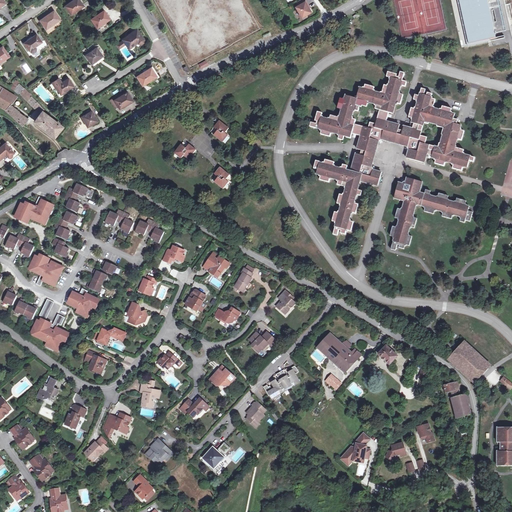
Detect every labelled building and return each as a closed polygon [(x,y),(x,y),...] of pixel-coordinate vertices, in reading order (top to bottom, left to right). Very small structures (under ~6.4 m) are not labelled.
[(78,2),(80,1),(79,0),(73,0),(64,6),(71,15),(82,7),(78,2)] [(295,8),(301,18),(310,13),(304,2),(303,3),(301,0),(300,0),(296,3),(298,6),(295,8)] [(458,0),(468,46),(505,38),(504,36),(496,38),(495,33),(506,31),(499,0),(458,0)] [(60,19),(54,10),(40,20),(46,29),(60,19)] [(91,20),(96,27),(104,22),(104,23),(109,19),(104,11),(91,20)] [(135,44),(143,38),(136,30),(123,39),(129,48),(135,44)] [(36,51),(36,48),(35,47),(42,42),(36,34),(24,43),(30,52),(33,53),(36,51)] [(0,62),(8,56),(2,47),(0,48),(0,62)] [(102,56),(96,48),(86,56),(91,64),(102,56)] [(43,65),(50,59),(48,56),(41,61),(43,65)] [(156,77),(151,68),(137,77),(143,86),(156,77)] [(345,137),(351,139),(352,134),(361,136),(356,154),(374,159),(379,141),(379,139),(382,140),(396,144),(401,126),(387,122),(389,113),(393,114),(396,105),(398,105),(398,104),(401,104),(404,95),(401,94),(401,93),(399,92),(401,87),(402,88),(403,86),(406,87),(407,82),(403,81),(405,73),(401,72),(399,77),(397,77),(397,75),(388,72),(387,77),(390,78),(389,79),(391,80),(389,85),(388,85),(388,86),(384,85),(383,93),(381,92),(381,94),(375,92),(376,91),(374,90),(375,87),(365,85),(365,88),(363,87),(363,89),(360,88),(357,97),(356,97),(356,98),(353,97),(352,98),(350,97),(351,96),(346,95),(345,98),(344,98),(343,100),(340,99),(338,108),(341,109),(340,110),(342,111),(340,116),(339,116),(338,118),(331,116),(330,119),(329,118),(329,119),(323,118),(324,117),(322,116),(323,113),(318,112),(315,121),(318,122),(317,124),(311,123),(310,127),(321,130),(320,131),(322,132),(321,134),(330,137),(331,134),(333,135),(333,133),(338,135),(338,136),(339,137),(339,140),(343,141),(345,137)] [(61,82),(58,78),(52,83),(55,88),(56,87),(61,94),(73,86),(68,78),(61,82)] [(18,82),(14,89),(18,94),(19,93),(27,101),(32,96),(25,88),(18,82)] [(0,105),(6,110),(22,125),(27,119),(15,111),(16,110),(10,105),(16,96),(11,93),(0,86),(0,105)] [(412,123),(414,124),(413,129),(401,126),(396,144),(408,147),(410,148),(410,149),(407,159),(425,164),(427,155),(432,156),(432,158),(437,160),(436,164),(445,166),(446,162),(454,164),(453,169),(462,171),(464,166),(468,168),(469,162),(467,162),(468,160),(474,162),(475,158),(463,154),(464,150),(455,148),(458,140),(462,141),(465,131),(460,130),(462,126),(457,125),(458,123),(458,120),(456,120),(454,119),(455,115),(451,113),(452,109),(443,106),(442,111),(433,108),(436,100),(431,99),(433,94),(428,93),(427,96),(425,95),(426,90),(422,89),(420,96),(416,95),(414,100),(418,101),(416,109),(412,108),(409,118),(413,119),(412,123)] [(127,92),(116,99),(114,100),(118,106),(120,109),(124,106),(124,105),(132,100),(127,92)] [(40,105),(32,96),(27,101),(35,110),(40,105)] [(113,109),(118,106),(114,100),(116,99),(115,96),(109,100),(113,109)] [(40,105),(35,110),(40,114),(42,112),(44,109),(40,105)] [(97,121),(92,111),(81,117),(87,127),(97,121)] [(42,112),(40,114),(35,121),(55,136),(62,126),(53,120),(42,112)] [(214,136),(223,142),(228,135),(226,133),(229,128),(220,121),(214,128),(218,131),(214,136)] [(0,159),(1,159),(2,159),(6,155),(9,158),(10,158),(12,156),(12,155),(11,154),(13,152),(4,142),(0,146),(0,145),(0,159)] [(174,153),(182,159),(184,156),(188,160),(196,150),(190,144),(186,148),(181,144),(174,153)] [(372,168),(374,159),(356,154),(351,172),(349,171),(349,172),(347,171),(348,166),(344,165),(343,168),(341,167),(340,169),(335,167),(336,166),(334,165),(335,163),(326,160),(325,163),(323,162),(323,164),(320,163),(321,162),(317,161),(314,169),(318,170),(317,174),(320,175),(319,176),(321,177),(320,180),(330,183),(330,180),(332,180),(332,179),(338,180),(337,182),(339,182),(338,185),(345,187),(345,188),(346,189),(345,194),(343,194),(343,195),(340,194),(338,204),(340,204),(340,206),(341,206),(340,212),(339,211),(338,213),(335,212),(333,222),(335,222),(335,224),(336,224),(334,235),(338,236),(339,230),(342,231),(341,234),(346,235),(346,232),(348,232),(348,231),(351,232),(354,222),(351,221),(352,220),(350,220),(352,214),(353,214),(354,213),(356,214),(359,205),(356,204),(356,202),(355,202),(357,197),(358,197),(358,196),(361,196),(362,191),(358,190),(359,187),(358,186),(359,184),(360,185),(361,182),(374,185),(375,181),(380,182),(382,173),(373,170),(371,170),(372,168)] [(216,183),(224,189),(229,183),(226,180),(230,175),(221,168),(216,175),(220,178),(216,183)] [(402,183),(403,185),(398,183),(394,199),(404,201),(402,208),(401,208),(401,209),(398,209),(395,218),(398,219),(398,220),(399,221),(397,226),(396,226),(396,228),(393,227),(390,236),(393,237),(393,238),(394,239),(393,241),(396,241),(395,244),(393,243),(391,249),(396,250),(397,245),(399,245),(399,248),(404,249),(405,246),(406,246),(407,245),(410,246),(412,236),(409,235),(410,234),(408,233),(410,228),(411,228),(411,227),(415,228),(417,219),(414,218),(414,217),(413,216),(415,206),(417,206),(418,205),(423,206),(423,208),(425,208),(424,211),(434,214),(434,211),(436,211),(436,210),(442,211),(442,213),(443,213),(442,216),(452,219),(453,216),(454,216),(454,215),(460,217),(460,218),(461,218),(460,221),(465,223),(466,220),(471,222),(473,212),(468,211),(469,207),(466,206),(467,204),(465,204),(466,201),(457,199),(456,202),(454,201),(454,202),(448,201),(448,200),(447,199),(448,196),(439,194),(438,197),(436,196),(435,198),(430,197),(431,195),(429,195),(430,191),(425,190),(424,195),(419,194),(422,183),(406,179),(405,183),(404,181),(402,183)] [(79,203),(76,202),(72,200),(75,193),(79,195),(82,197),(84,193),(85,193),(87,189),(77,184),(74,190),(70,188),(64,200),(69,202),(66,208),(76,213),(79,208),(77,207),(79,203)] [(25,220),(28,221),(30,219),(31,216),(36,219),(35,222),(44,226),(54,206),(42,200),(42,198),(39,197),(38,197),(39,197),(35,207),(34,206),(25,202),(24,205),(21,204),(16,214),(20,216),(19,219),(24,222),(25,220)] [(114,225),(116,222),(118,218),(123,221),(122,224),(120,228),(124,230),(124,231),(128,233),(133,223),(127,220),(129,216),(117,211),(116,215),(110,212),(105,222),(109,225),(110,223),(114,225)] [(70,231),(66,229),(63,228),(65,222),(69,223),(72,225),(74,221),(75,221),(78,216),(67,212),(64,218),(60,216),(55,227),(59,230),(56,235),(67,240),(69,236),(68,235),(70,231)] [(144,235),(146,231),(147,228),(154,231),(153,234),(151,238),(155,240),(154,241),(159,243),(164,232),(158,230),(160,225),(148,220),(146,224),(140,222),(135,232),(139,234),(140,233),(144,235)] [(0,237),(2,234),(4,236),(8,228),(2,225),(0,229),(0,237)] [(15,249),(17,245),(18,242),(24,245),(23,248),(21,252),(25,254),(24,255),(29,258),(34,247),(28,244),(30,240),(18,234),(16,239),(10,236),(5,246),(10,248),(10,247),(15,249)] [(61,245),(63,242),(55,238),(52,245),(58,247),(55,253),(58,254),(59,257),(61,256),(65,258),(67,253),(66,253),(68,248),(64,247),(61,245)] [(170,264),(171,262),(172,258),(174,259),(180,261),(182,256),(184,251),(173,247),(171,252),(169,251),(167,251),(163,261),(170,264)] [(50,284),(55,286),(59,276),(58,275),(59,272),(61,273),(63,268),(52,262),(49,268),(46,266),(49,260),(40,255),(39,258),(35,256),(31,266),(35,268),(33,272),(45,277),(43,280),(50,283),(50,284)] [(217,261),(211,257),(205,265),(211,269),(213,270),(210,274),(216,277),(218,273),(220,274),(224,269),(225,270),(229,265),(219,258),(217,261)] [(114,271),(115,271),(117,267),(104,261),(102,265),(105,266),(102,271),(112,275),(114,271)] [(220,274),(218,273),(216,277),(219,280),(225,270),(224,269),(220,274)] [(242,293),(245,288),(248,284),(251,279),(250,278),(252,275),(244,269),(242,273),(243,274),(234,288),(242,293)] [(104,280),(105,280),(107,276),(94,270),(93,273),(95,275),(91,284),(88,283),(87,287),(99,293),(102,288),(101,288),(104,280)] [(139,291),(148,295),(153,284),(155,285),(157,281),(148,277),(146,281),(144,280),(139,291)] [(161,285),(156,297),(163,300),(169,288),(161,285)] [(17,296),(12,294),(13,291),(9,290),(3,302),(8,304),(8,303),(12,305),(17,296)] [(192,300),(188,298),(184,305),(188,307),(189,306),(196,311),(199,306),(205,297),(206,296),(205,296),(195,290),(192,291),(190,295),(194,298),(192,300)] [(286,307),(289,310),(295,303),(292,300),(294,298),(286,291),(279,299),(282,301),(277,307),(282,311),(286,307)] [(80,295),(73,292),(68,304),(75,307),(75,306),(79,307),(77,311),(77,313),(84,316),(85,314),(89,316),(92,307),(94,305),(96,306),(99,300),(86,294),(85,298),(80,295)] [(33,308),(23,303),(24,301),(20,299),(14,312),(19,314),(20,313),(28,317),(28,318),(32,320),(38,307),(34,305),(33,308)] [(39,316),(46,319),(54,303),(47,299),(39,316)] [(132,302),(132,303),(130,306),(127,314),(129,316),(127,321),(135,325),(141,323),(143,318),(146,317),(147,315),(144,310),(141,311),(140,312),(139,309),(137,305),(132,302)] [(216,319),(220,322),(221,320),(225,323),(228,324),(231,324),(233,322),(235,321),(239,314),(231,309),(229,313),(228,313),(224,313),(224,314),(218,311),(215,316),(216,319)] [(55,323),(61,326),(65,318),(58,315),(55,323)] [(37,332),(36,334),(45,339),(45,341),(47,342),(47,344),(50,346),(49,348),(58,352),(63,341),(62,341),(63,338),(66,340),(69,333),(56,328),(55,331),(49,329),(51,324),(41,319),(40,322),(37,320),(33,330),(37,332)] [(96,341),(97,341),(105,344),(106,345),(109,335),(114,333),(116,335),(117,339),(122,340),(125,333),(113,328),(112,330),(108,331),(101,329),(96,341)] [(45,341),(45,339),(36,334),(37,332),(33,330),(31,334),(45,341)] [(261,349),(263,350),(268,345),(270,346),(271,347),(277,341),(267,333),(262,338),(256,333),(250,340),(254,344),(252,346),(258,352),(261,349)] [(355,349),(351,353),(330,333),(317,348),(345,373),(361,355),(355,349)] [(449,360),(474,383),(490,366),(464,343),(449,360)] [(378,354),(389,365),(398,357),(386,345),(378,354)] [(100,358),(100,357),(89,352),(86,358),(93,361),(91,364),(89,369),(99,373),(101,368),(103,369),(106,361),(102,359),(100,358)] [(160,358),(156,362),(163,368),(164,367),(167,369),(170,366),(170,367),(174,364),(177,367),(181,364),(176,359),(169,353),(166,356),(165,356),(161,360),(160,358)] [(270,387),(268,387),(267,385),(263,388),(268,396),(270,396),(273,400),(275,399),(276,400),(281,398),(279,395),(282,393),(282,391),(283,391),(285,390),(288,388),(292,386),(291,386),(293,385),(294,384),(295,385),(299,383),(295,375),(298,373),(295,368),(294,366),(291,369),(292,371),(288,373),(291,377),(288,378),(284,371),(283,370),(276,375),(281,383),(278,384),(274,378),(270,381),(271,383),(275,389),(272,390),(270,387)] [(235,379),(226,370),(222,374),(219,371),(210,380),(217,387),(229,386),(235,379)] [(341,384),(331,375),(325,382),(336,389),(341,384)] [(511,384),(504,379),(501,382),(511,389),(511,387),(511,384)] [(142,406),(150,407),(150,403),(153,404),(154,398),(159,398),(160,392),(153,391),(154,382),(149,382),(148,385),(142,385),(141,394),(143,394),(142,402),(143,402),(142,406)] [(466,394),(461,395),(457,383),(445,386),(447,393),(452,392),(459,418),(471,415),(466,394)] [(45,385),(44,386),(48,388),(46,391),(43,390),(40,389),(37,397),(41,399),(42,398),(43,398),(44,397),(47,399),(48,397),(52,399),(54,395),(55,396),(58,391),(52,388),(50,387),(50,386),(48,385),(47,386),(45,385)] [(285,390),(283,391),(284,393),(289,390),(295,386),(293,385),(291,386),(292,386),(288,388),(285,390)] [(188,400),(183,407),(188,412),(187,412),(193,418),(197,414),(198,415),(203,409),(204,410),(207,406),(200,399),(194,405),(188,400)] [(265,410),(257,402),(253,407),(254,408),(248,415),(249,416),(247,418),(246,420),(254,427),(257,423),(256,422),(262,415),(261,414),(265,410)] [(71,414),(71,415),(68,414),(64,424),(75,429),(80,416),(83,418),(86,410),(75,405),(71,414)] [(118,419),(113,417),(111,422),(109,428),(113,430),(114,429),(123,433),(125,427),(127,428),(131,419),(120,414),(118,419)] [(113,431),(113,430),(109,428),(111,422),(113,417),(110,416),(108,415),(104,426),(108,428),(107,429),(113,431)] [(432,433),(431,434),(427,424),(417,427),(418,432),(419,432),(421,439),(425,438),(427,442),(434,440),(432,433)] [(11,430),(16,437),(17,437),(19,439),(16,441),(23,449),(32,443),(31,441),(29,439),(32,436),(26,428),(22,431),(17,425),(11,430)] [(108,428),(104,426),(103,429),(105,434),(109,439),(111,435),(113,431),(107,429),(108,428)] [(501,452),(497,452),(497,467),(511,466),(511,428),(497,428),(497,443),(501,443),(501,452)] [(370,440),(363,434),(355,444),(356,445),(356,449),(351,448),(346,453),(346,456),(342,461),(348,466),(353,461),(359,463),(360,459),(364,460),(365,455),(369,456),(370,451),(362,449),(363,446),(364,446),(370,440)] [(158,465),(165,459),(168,456),(169,457),(173,454),(158,440),(151,447),(156,452),(154,454),(150,450),(145,455),(149,459),(150,458),(158,465)] [(102,450),(105,447),(98,441),(95,444),(95,443),(84,454),(93,461),(102,451),(102,450)] [(203,459),(211,466),(209,468),(216,474),(224,465),(222,463),(220,460),(223,457),(224,456),(230,448),(224,443),(217,451),(213,448),(203,459)] [(403,443),(396,445),(398,455),(401,454),(401,457),(406,455),(403,443)] [(395,456),(398,455),(396,445),(392,446),(393,450),(391,453),(389,452),(386,457),(393,461),(395,456)] [(30,462),(35,468),(36,467),(38,471),(36,472),(42,481),(51,474),(50,473),(48,471),(52,468),(45,460),(43,461),(39,455),(30,462)] [(211,466),(203,459),(201,461),(209,468),(211,466)] [(365,465),(358,464),(356,476),(364,477),(367,460),(366,460),(365,465)] [(8,489),(14,497),(17,495),(19,497),(20,498),(28,492),(22,484),(19,486),(17,483),(19,481),(15,475),(8,480),(13,485),(8,489)] [(135,481),(140,487),(139,488),(135,492),(143,499),(145,496),(150,492),(152,489),(147,484),(145,482),(145,481),(140,475),(135,481)] [(50,490),(51,497),(54,497),(55,501),(50,502),(51,511),(56,511),(63,511),(63,510),(62,507),(66,506),(65,495),(59,496),(58,488),(50,490)]
